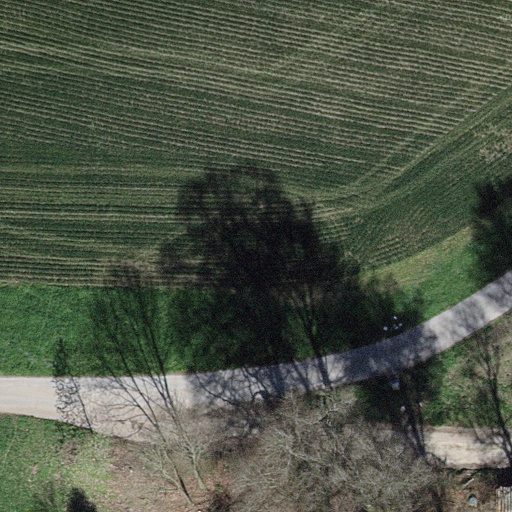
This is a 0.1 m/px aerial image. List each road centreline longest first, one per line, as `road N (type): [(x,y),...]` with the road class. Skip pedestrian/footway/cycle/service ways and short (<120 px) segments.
road 1 (unclassified): [(0,395),(241,395),(348,370),(427,340),(511,287)]
road 2 (track): [(511,449),(178,430),(86,400)]
